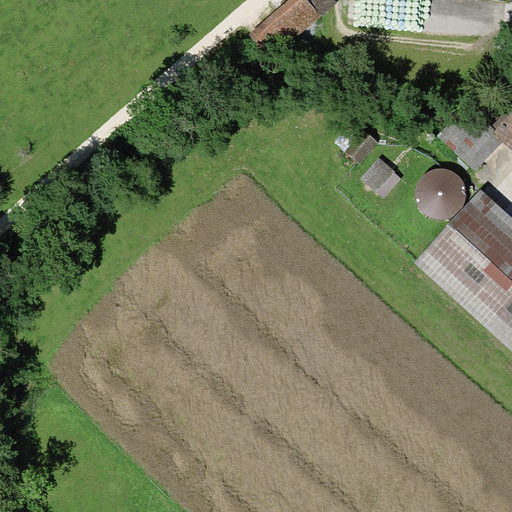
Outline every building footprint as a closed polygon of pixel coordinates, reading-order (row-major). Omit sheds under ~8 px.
[(319,20),(301,1),(251,43),(269,62),(319,20)] [(511,115),(497,131),(511,144),(511,115)] [(472,172),(500,141),(483,126),(448,130),(438,141),(472,172)] [(346,154),(357,163),(371,146),(360,137),(346,154)] [(361,181),(381,199),(397,181),(377,163),(361,181)] [(511,350),(511,228),(483,203),(423,269),(511,350)]
